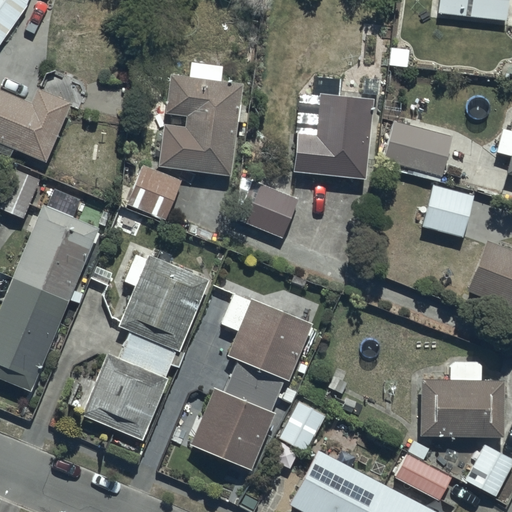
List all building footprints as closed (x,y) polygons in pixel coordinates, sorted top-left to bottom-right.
[(22,0),(0,0),(0,41),(28,4),(22,0)] [(438,0),(437,13),(505,21),(507,0),(438,0)] [(161,121),(156,164),(229,174),(237,119),(241,120),(243,105),(237,104),(240,83),(219,80),(221,65),(187,60),(185,75),(167,72),(162,111),(184,114),(182,124),(161,121)] [(29,101),(0,89),(0,140),(45,158),(68,101),(34,88),(29,101)] [(370,96),(317,93),(315,133),(296,132),(293,170),(364,175),(370,96)] [(450,132),(393,119),(382,163),(440,176),(450,132)] [(508,154),(504,172),(511,173),(511,131),(501,129),(495,151),(508,154)] [(179,180),(140,164),(125,201),(164,217),(179,180)] [(9,168),(0,191),(0,208),(21,217),(36,178),(9,168)] [(258,182),(241,221),(280,238),(297,199),(258,182)] [(429,183),(418,226),(461,236),(472,194),(429,183)] [(0,377),(27,389),(66,298),(77,303),(81,294),(71,289),(97,228),(41,204),(0,299),(0,377)] [(511,248),(485,237),(464,290),(511,308),(511,248)] [(183,352),(179,350),(208,278),(135,249),(122,280),(131,283),(115,324),(128,330),(116,358),(104,353),(79,413),(141,438),(166,377),(163,375),(168,361),(178,365),(183,352)] [(212,385),(187,443),(248,469),(273,412),(269,410),(275,397),(288,403),(293,392),(282,387),(309,324),(248,298),(225,353),(236,357),(222,389),(212,385)] [(418,378),(418,435),(502,435),(502,380),(479,380),(479,359),(449,359),(449,378),(418,378)] [(295,400),(276,436),(303,451),(322,415),(295,400)] [(480,444),(463,479),(494,494),(511,458),(480,444)] [(440,511),(316,447),(287,503),(305,511),(440,511)] [(403,452),(391,475),(437,498),(449,475),(403,452)]
